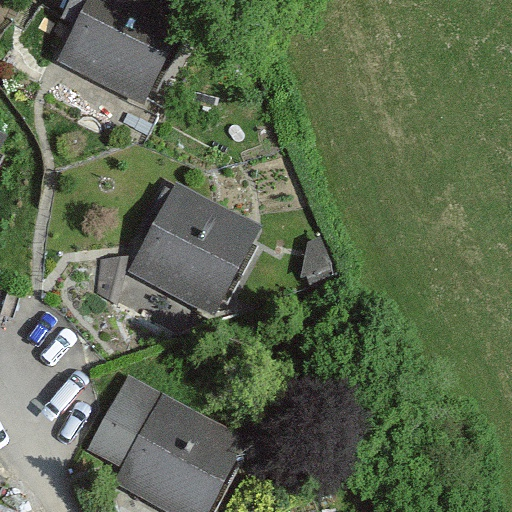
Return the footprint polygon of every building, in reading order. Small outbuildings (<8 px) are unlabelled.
[(76,25),(58,61),(143,103),(188,13),(161,0),(70,0),(61,18),(76,25)] [(0,155),(9,138),(0,133),(0,155)] [(261,229),(176,184),(130,271),(215,316),(261,229)] [(321,238),(307,244),(300,279),(332,267),(321,238)] [(129,256),(99,259),(97,293),(116,305),(129,256)] [(209,511),(249,438),(128,375),(88,450),(121,467),(113,483),(167,511),(209,511)]
